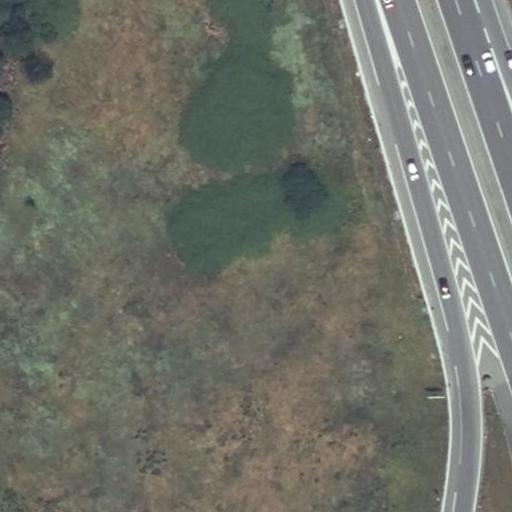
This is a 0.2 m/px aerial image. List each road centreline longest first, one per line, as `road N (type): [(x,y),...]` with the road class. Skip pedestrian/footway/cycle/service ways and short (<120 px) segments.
road 1 (trunk): [(384,0),(466,385),(461,511)]
road 2 (trunk): [(393,0),(511,344)]
road 3 (trunk): [(511,152),(461,0)]
